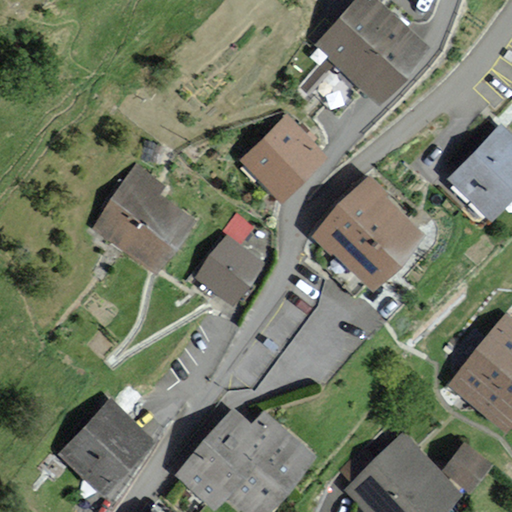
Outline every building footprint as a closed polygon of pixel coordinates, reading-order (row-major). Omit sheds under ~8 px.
[(428,47),(374,0),(359,0),(322,42),(333,52),(330,56),(380,101),(428,47)] [(287,115),(242,158),(282,199),(328,156),(287,115)] [(511,196),(511,137),(502,127),(454,177),(494,215),(511,196)] [(168,183),(133,161),(90,227),(163,274),(199,219),(161,194),(168,183)] [(423,234),(369,182),(319,233),(373,285),(423,234)] [(262,262),(227,237),(199,276),(235,301),(262,262)] [(511,422),(511,321),(508,318),(454,382),(508,427),(511,422)] [(158,442),(107,398),(60,452),(111,496),(158,442)] [(266,511),(314,456),(266,415),(254,429),(233,411),(180,472),(217,504),(228,490),(253,511),(266,511)] [(450,511),(465,498),(402,433),(344,489),(366,511),(450,511)] [(493,462),(464,440),(443,468),(472,490),(493,462)]
